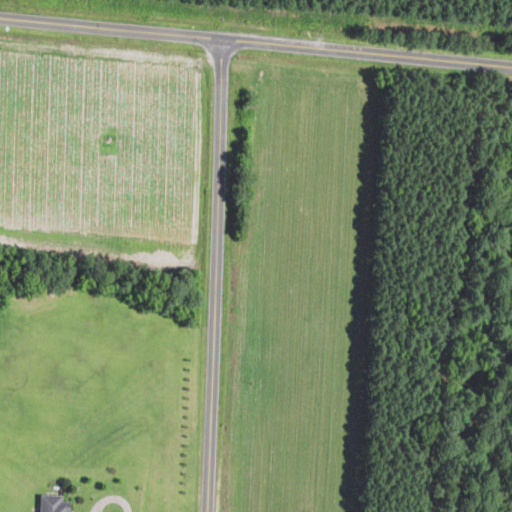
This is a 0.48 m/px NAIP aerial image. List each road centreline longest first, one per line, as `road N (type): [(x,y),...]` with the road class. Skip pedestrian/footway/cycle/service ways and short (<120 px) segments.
road 1 (residential): [(0,16),(511,66)]
road 2 (residential): [(206,511),(223,37)]
